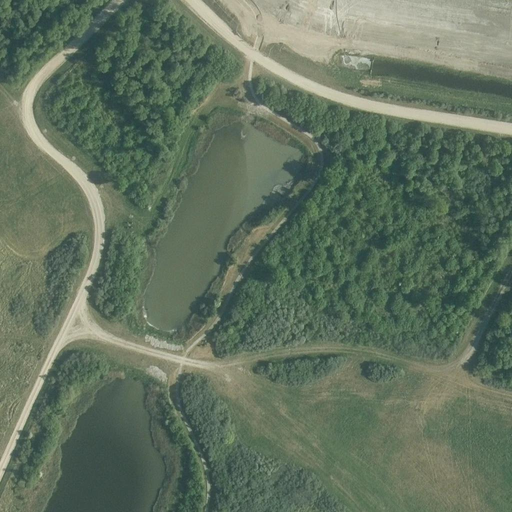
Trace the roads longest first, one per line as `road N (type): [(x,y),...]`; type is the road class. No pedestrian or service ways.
road 1 (track): [(0,475),(98,235),(88,187),(27,127),(23,107),(30,88),(121,0)]
road 2 (track): [(511,130),(346,97),(250,50)]
